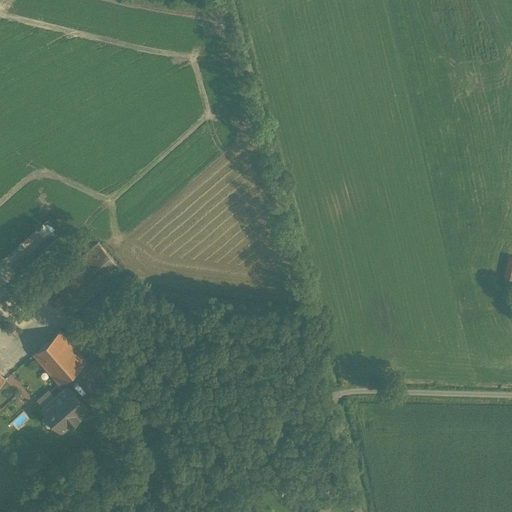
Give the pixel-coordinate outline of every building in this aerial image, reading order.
[(39,235),(41,239),(58,229),(51,218),(31,230),(35,237),(39,235)] [(97,241),(44,287),(67,315),(74,311),(121,268),(97,241)] [(51,302),(33,294),(30,302),(48,309),(51,302)] [(60,330),(34,352),(59,381),(85,359),(60,330)] [(115,374),(101,356),(89,365),(103,383),(115,374)] [(67,385),(42,407),(62,429),(69,423),(79,414),(87,407),(67,385)] [(52,427),(41,439),(57,454),(68,442),(52,427)] [(251,483),(238,509),(244,511),(257,486),(251,483)] [(328,511),(329,498),(301,497),(301,506),(306,506),(306,511),(328,511)]
